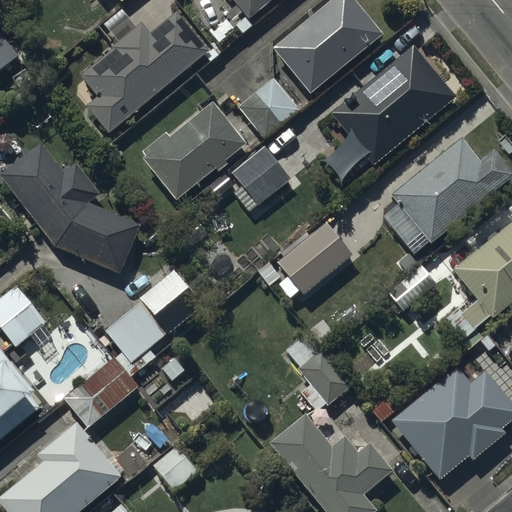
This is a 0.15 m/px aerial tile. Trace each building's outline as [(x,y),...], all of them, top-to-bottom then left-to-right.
[(231,0),(247,19),(269,0),(231,0)] [(353,0),(328,0),(271,47),(308,93),(381,34),(353,0)] [(149,33),(140,22),(110,47),(112,49),(80,75),(97,95),(85,106),(107,133),(206,50),(174,12),(149,33)] [(0,31),(0,69),(18,55),(0,31)] [(411,45),(329,114),(371,164),(454,96),(411,45)] [(298,111),(272,79),(237,108),(263,139),(298,111)] [(244,143),(210,101),(168,136),(164,131),(139,151),(143,156),(140,158),(173,199),(213,167),(216,171),(225,163),(222,160),(244,143)] [(460,139),(390,195),(429,243),(502,184),(481,158),(478,161),(460,139)] [(86,203),(98,193),(74,162),(62,171),(40,142),(0,172),(0,177),(52,245),(117,272),(137,224),(86,203)] [(290,180),(263,147),(230,173),(257,207),(290,180)] [(511,220),(452,269),(478,299),(461,313),(473,327),(487,316),(490,319),(511,301),(511,220)] [(302,294),(350,255),(324,223),(276,262),(302,294)] [(420,266),(387,293),(402,311),(435,284),(420,266)] [(16,286),(0,298),(0,328),(15,347),(46,322),(16,286)] [(152,291),(103,330),(130,363),(178,323),(152,291)] [(326,405),(350,385),(320,348),(295,369),(326,405)] [(0,439),(39,407),(29,396),(34,391),(0,350),(0,439)] [(112,357),(62,398),(86,428),(137,387),(112,357)] [(228,365),(214,376),(234,401),(248,390),(228,365)] [(389,420),(437,479),(467,455),(471,460),(504,432),(500,428),(511,418),(511,403),(484,370),(468,383),(455,367),(389,420)] [(330,446),(303,413),(267,443),(323,511),(372,511),(374,510),(361,494),(391,470),(368,442),(355,452),(343,436),(330,446)] [(74,422),(36,454),(42,461),(0,495),(0,505),(5,511),(75,511),(124,472),(109,454),(104,458),(74,422)] [(175,446),(150,465),(173,493),(198,474),(175,446)]
